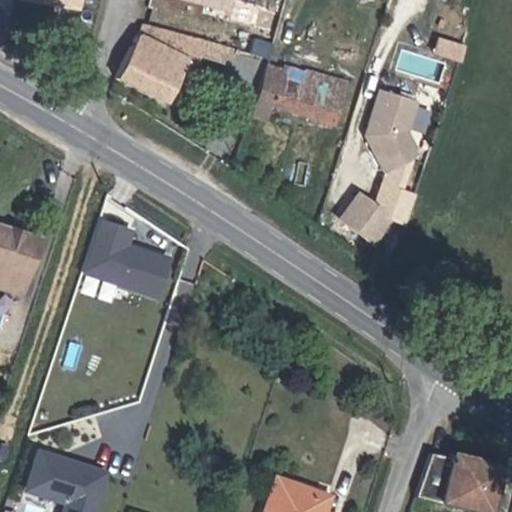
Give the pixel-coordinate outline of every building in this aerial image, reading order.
[(191,0),(225,9),(226,0),(191,0)] [(184,71),(188,64),(194,48),(131,31),(109,87),(158,109),(176,69),(184,71)] [(220,55),(194,48),(188,64),(214,70),(220,55)] [(255,67),(258,65),(230,58),(217,104),(240,113),(255,67)] [(255,67),(240,113),(231,136),(250,141),(256,118),(319,134),(328,104),(352,111),(358,90),(258,65),(255,67)] [(437,109),(358,90),(352,111),(350,115),(429,134),(432,120),(437,109)] [(355,188),(333,217),(371,246),(394,217),(355,188)] [(97,214),(80,274),(155,295),(167,251),(127,240),(131,224),(97,214)] [(0,232),(0,292),(4,294),(22,239),(0,232)] [(52,511),(92,511),(105,466),(31,445),(18,491),(56,501),(52,511)] [(417,457),(404,497),(472,511),(488,511),(499,475),(484,471),(485,463),(436,454),(432,460),(417,457)] [(297,497),(301,483),(272,474),(260,511),(337,511),(338,511),(322,506),(297,497)] [(326,491),(301,483),(297,497),(322,506),(326,491)]
